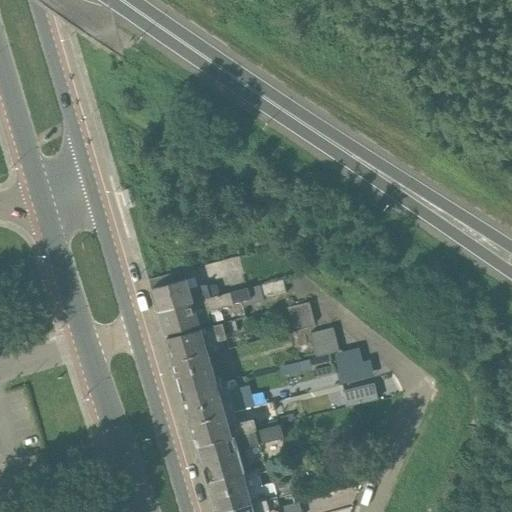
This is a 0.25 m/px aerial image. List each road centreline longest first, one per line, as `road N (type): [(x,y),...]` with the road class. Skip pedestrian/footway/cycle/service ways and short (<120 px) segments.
road 1 (tertiary): [(170,511),(22,40)]
road 2 (primary): [(478,235),(415,186),(281,0)]
road 3 (residential): [(370,511),(419,386),(325,300)]
